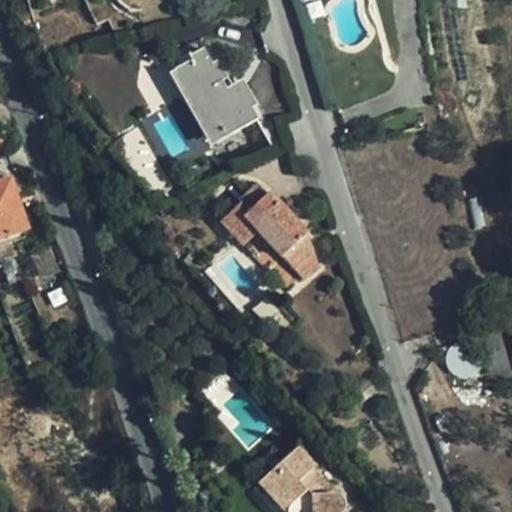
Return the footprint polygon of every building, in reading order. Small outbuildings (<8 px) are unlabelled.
[(234,97),(206,50),(172,70),(200,115),(202,113),(219,140),(231,133),(227,126),(239,119),(246,130),(261,121),(243,92),(234,97)] [(0,187),(12,184),(0,149),(0,187)] [(0,242),(27,234),(12,184),(0,187),(0,242)] [(224,223),(238,234),(250,221),(262,233),(275,244),(312,276),(323,263),(312,231),(270,191),(251,211),(242,204),(224,223)] [(250,221),(238,234),(250,246),(262,233),(250,221)] [(352,511),(355,507),(356,502),(352,497),(345,495),(341,496),(320,470),(324,466),(306,445),(273,472),(296,503),(293,507),(294,511),(352,511)]
